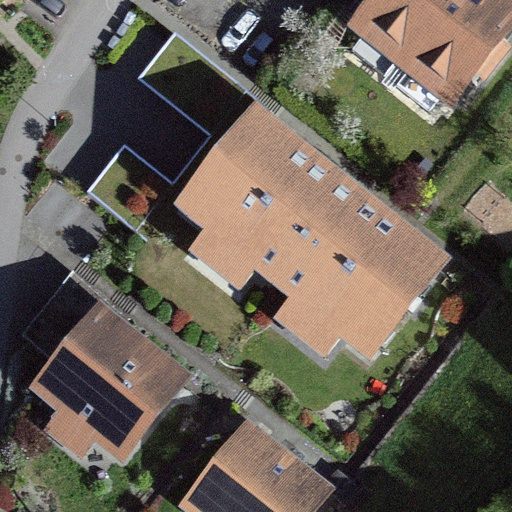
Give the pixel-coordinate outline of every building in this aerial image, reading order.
[(406,65),(456,0),(382,0),(360,29),(406,65)] [(511,8),(501,0),(456,0),(406,65),(452,101),(475,72),(483,78),(505,50),(497,44),(511,24),(511,8)] [(437,268),(256,125),(188,211),(368,354),(437,268)] [(185,215),(162,197),(134,233),(157,250),(185,215)] [(43,390),(122,452),(178,382),(99,319),(43,390)] [(193,507),(199,511),(306,511),(320,494),(248,437),(193,507)]
